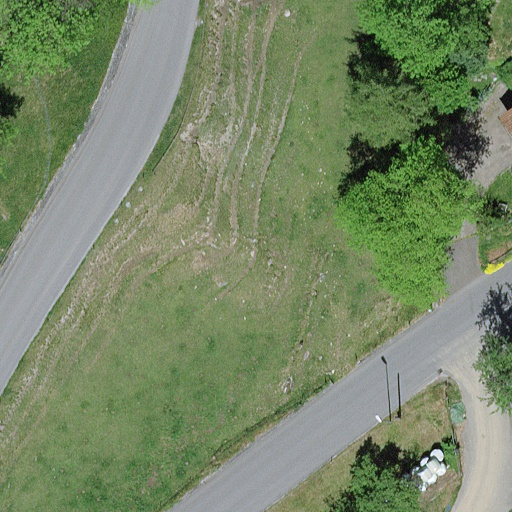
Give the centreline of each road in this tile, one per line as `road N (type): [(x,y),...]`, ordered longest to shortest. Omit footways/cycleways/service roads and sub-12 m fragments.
road 1 (tertiary): [(173,0),(135,122),(0,343)]
road 2 (tertiary): [(225,511),(511,293)]
road 3 (track): [(472,511),(487,471),(486,411),(481,377),(455,336)]
